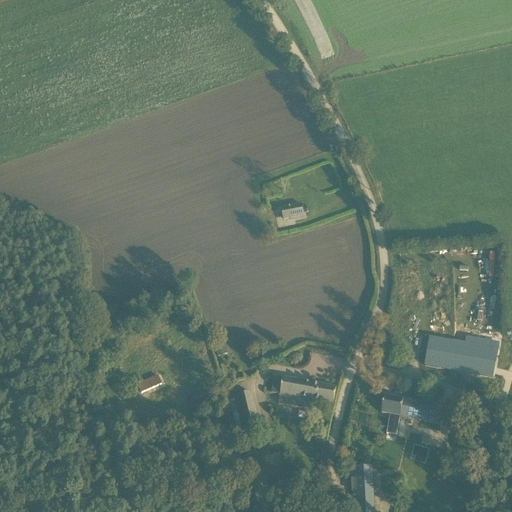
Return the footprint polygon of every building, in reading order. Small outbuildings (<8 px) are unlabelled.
[(301,206),(291,208),(281,210),(284,220),(303,216),(301,206)] [(492,379),(498,345),(469,339),(467,346),(430,339),(425,367),(492,379)] [(227,355),(222,340),(212,343),(217,359),(227,355)] [(142,394),(161,385),(157,377),(138,386),(142,394)] [(333,404),(336,389),(274,378),(271,394),(281,396),(279,404),(302,408),(312,410),(314,401),(333,404)] [(189,399),(192,409),(214,401),(211,392),(189,399)] [(251,395),(233,399),(241,433),(259,429),(251,395)] [(441,407),(385,397),(382,415),(389,416),(387,429),(397,431),(400,418),(438,425),(441,407)] [(465,492),(467,435),(447,435),(445,492),(465,492)] [(374,511),(372,468),(351,469),(353,511),(374,511)]
